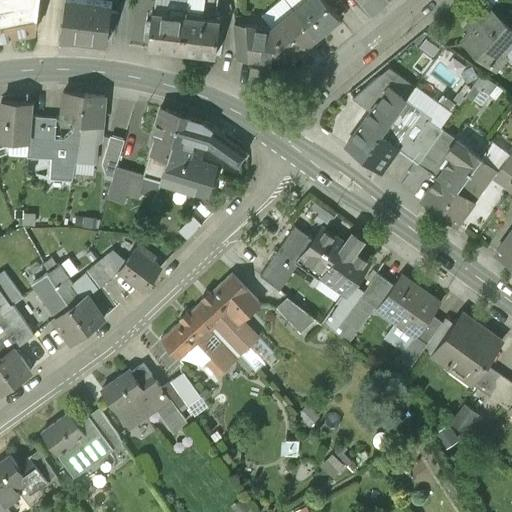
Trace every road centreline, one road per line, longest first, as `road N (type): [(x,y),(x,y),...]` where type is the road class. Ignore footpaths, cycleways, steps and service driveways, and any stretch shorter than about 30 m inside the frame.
road 1 (residential): [(303,155),(105,339),(0,420)]
road 2 (secondary): [(277,136),(207,97),(130,73),(74,66),(0,73)]
road 3 (secondary): [(511,303),(303,155)]
road 4 (residential): [(277,136),(322,81),(429,0)]
